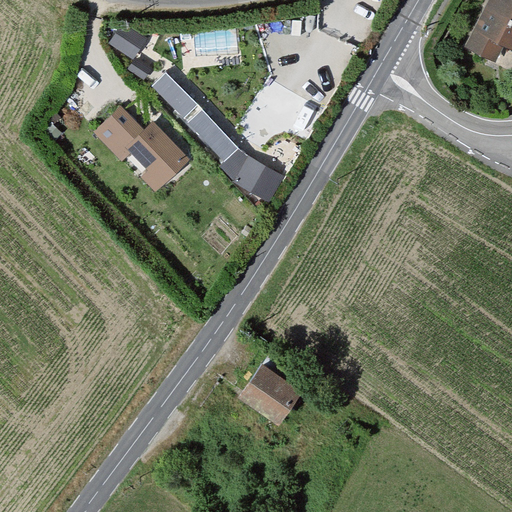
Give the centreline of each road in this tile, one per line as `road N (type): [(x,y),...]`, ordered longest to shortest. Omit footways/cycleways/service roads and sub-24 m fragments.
road 1 (secondary): [(381,68),(224,321),(83,511)]
road 2 (residential): [(502,135),(445,112),(381,68)]
